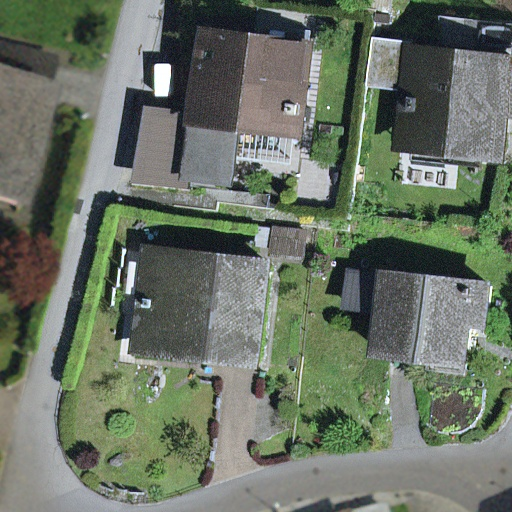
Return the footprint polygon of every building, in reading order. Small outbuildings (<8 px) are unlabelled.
[(502,155),(507,107),(511,108),(511,64),(511,65),(511,55),(511,25),(443,18),(439,57),(419,55),(413,111),(419,112),(415,146),(502,155)] [(211,40),(254,46),(255,39),(212,34),(211,40)] [(254,46),(211,40),(201,114),(192,187),(252,194),(258,145),(235,142),(237,126),(238,115),(303,123),(312,46),(255,39),(254,46)] [(0,177),(26,183),(46,101),(0,89),(0,84),(9,50),(0,48),(0,177)] [(0,89),(46,101),(56,62),(9,50),(0,84),(0,89)] [(136,180),(192,187),(201,114),(150,108),(136,180)] [(237,126),(302,135),(303,123),(238,115),(237,126)] [(0,202),(20,207),(26,183),(0,177),(0,202)] [(277,231),(275,253),(304,256),(306,234),(277,231)] [(227,349),(226,359),(261,363),(272,267),(163,254),(158,300),(148,299),(142,350),(197,356),(198,346),(227,349)] [(392,278),(354,273),(350,305),(389,310),(392,278)] [(468,364),(473,322),(488,324),(492,288),(392,276),(392,278),(389,310),(383,355),(468,364)] [(197,356),(226,359),(227,349),(198,346),(197,356)]
